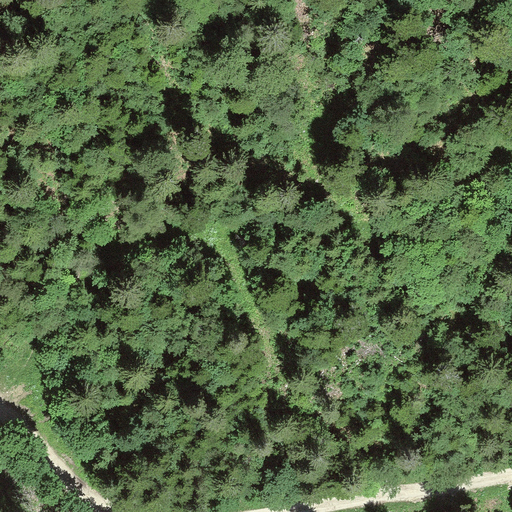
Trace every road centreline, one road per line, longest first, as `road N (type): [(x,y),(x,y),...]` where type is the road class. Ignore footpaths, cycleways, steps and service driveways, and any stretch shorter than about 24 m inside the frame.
road 1 (track): [(288,511),(511,476)]
road 2 (track): [(0,411),(112,511)]
